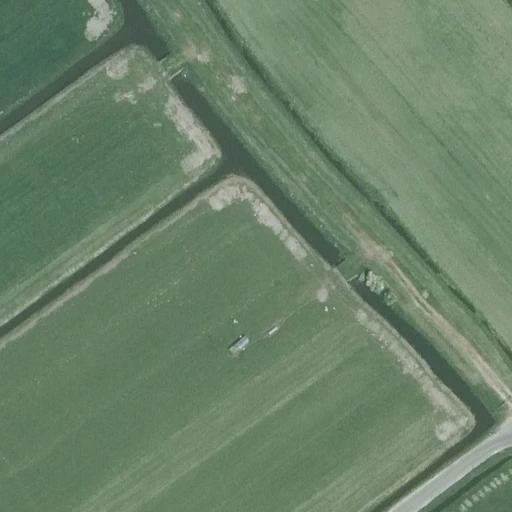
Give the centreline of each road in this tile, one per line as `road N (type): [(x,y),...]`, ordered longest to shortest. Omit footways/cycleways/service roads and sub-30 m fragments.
road 1 (track): [(511,403),(365,243)]
road 2 (unclassified): [(402,511),(511,435)]
